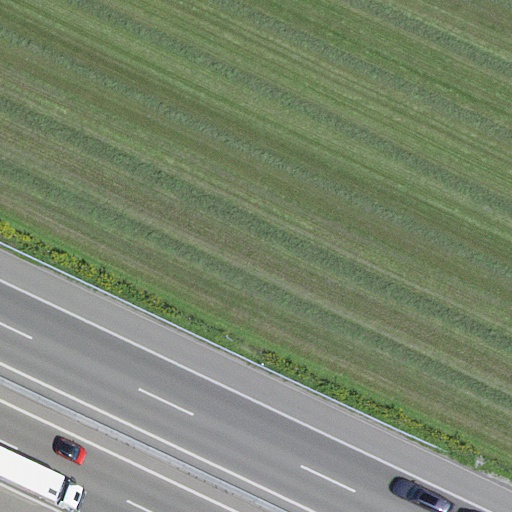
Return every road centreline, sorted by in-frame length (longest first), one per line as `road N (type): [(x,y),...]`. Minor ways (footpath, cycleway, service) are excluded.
road 1 (motorway): [(419,511),(0,313)]
road 2 (motorway): [(0,434),(163,511)]
